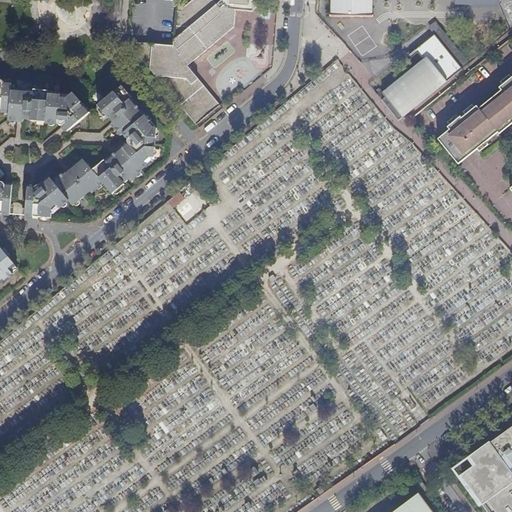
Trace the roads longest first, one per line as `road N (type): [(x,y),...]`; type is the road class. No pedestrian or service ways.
road 1 (residential): [(254,103),(98,233)]
road 2 (residential): [(511,375),(414,447)]
